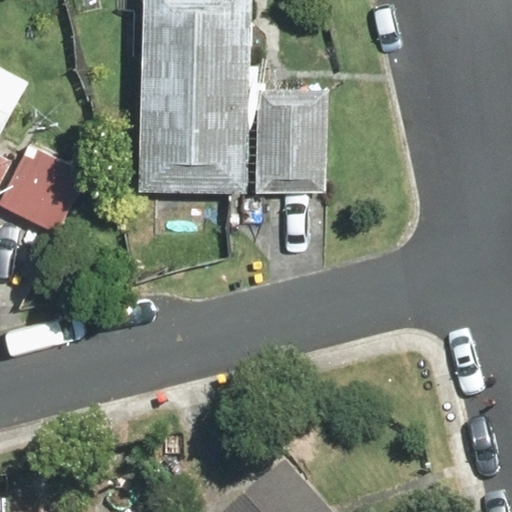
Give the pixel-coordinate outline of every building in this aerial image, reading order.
[(251,0),(145,0),(144,192),(329,193),(330,91),(251,90),(251,0)] [(0,62),(0,132),(28,77),(0,62)] [(18,155),(0,191),(0,210),(42,232),(76,164),(27,139),(18,155)] [(0,185),(14,160),(0,152),(0,185)] [(333,511),(289,463),(234,511),(333,511)]
